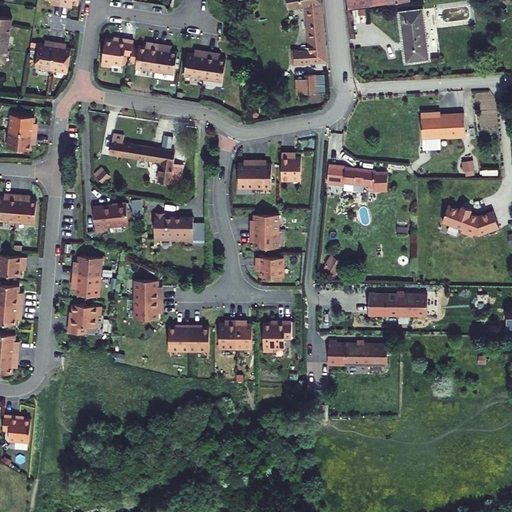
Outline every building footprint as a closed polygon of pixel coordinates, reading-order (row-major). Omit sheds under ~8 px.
[(306,5),(310,50),(294,51),(295,63),(327,61),(320,0),(287,0),(289,8),(306,5)] [(352,0),(340,2),(342,13),(404,6),(402,0),(352,0)] [(9,25),(10,17),(0,15),(0,31),(10,33),(11,25),(9,25)] [(393,21),(399,71),(424,68),(418,18),(393,21)] [(0,43),(8,45),(10,33),(0,31),(0,43)] [(39,43),(36,67),(52,69),(56,42),(49,41),(48,44),(45,44),(39,43)] [(52,69),(68,72),(72,48),(66,47),(63,47),(63,43),(56,42),(52,69)] [(101,43),(97,70),(106,71),(107,68),(119,69),(120,59),(127,60),(129,45),(114,43),(114,45),(101,43)] [(146,52),(135,51),(132,73),(171,78),(173,56),(162,55),(163,50),(147,48),(146,52)] [(195,60),(184,58),(181,81),(220,86),(222,64),(211,63),(212,58),(196,55),(195,60)] [(294,80),(295,95),(324,94),(324,75),(303,76),(303,80),(294,80)] [(421,115),(423,141),(466,138),(465,115),(434,117),(434,114),(421,115)] [(29,120),(6,117),(2,150),(25,153),(26,147),(26,145),(30,145),(32,130),(28,129),(28,126),(29,120)] [(173,185),(176,165),(179,150),(129,142),(130,134),(118,133),(116,155),(162,162),(159,181),(173,185)] [(290,153),(283,153),(282,179),(302,179),(302,157),(290,157),(290,153)] [(248,163),(239,163),(239,187),(255,187),(256,159),(248,159),(248,163)] [(263,159),(256,159),(255,187),(272,187),(272,163),(263,164),(263,159)] [(475,175),(473,161),(463,162),(466,176),(475,175)] [(339,167),(337,184),(338,185),(353,187),(353,183),(382,187),(381,192),(396,193),(398,176),(386,175),(386,173),(355,171),(355,169),(339,167)] [(105,168),(98,173),(104,180),(111,175),(105,168)] [(9,200),(0,199),(0,222),(35,225),(36,203),(24,201),(25,197),(9,196),(9,200)] [(126,202),(93,206),(96,231),(104,230),(104,226),(127,224),(128,222),(126,202)] [(461,209),(449,204),(443,221),(464,229),(465,233),(471,235),(475,233),(479,235),(500,227),(494,211),(479,216),(470,212),(472,209),(462,205),(461,209)] [(194,217),(166,217),(166,212),(155,212),(155,239),(193,240),(194,217)] [(279,214),(255,214),(255,224),(251,223),(251,230),(279,231),(279,214)] [(279,247),(279,231),(251,230),(251,237),(255,237),(255,247),(279,247)] [(25,257),(0,255),(0,275),(20,277),(21,270),(21,266),(25,265),(25,257)] [(79,255),(79,267),(74,267),(74,274),(101,277),(102,257),(79,255)] [(344,264),(331,256),(326,264),(338,272),(344,264)] [(284,258),(257,257),(257,264),(262,264),(262,276),(284,276),(284,258)] [(99,295),(101,277),(74,274),(73,281),(78,282),(77,294),(99,295)] [(135,279),(135,298),(162,299),(163,291),(158,291),(158,279),(135,279)] [(19,286),(0,284),(0,323),(17,325),(18,317),(18,314),(22,314),(23,297),(18,297),(19,286)] [(364,299),(364,318),(383,318),(383,319),(424,320),(424,298),(399,297),(399,299),(394,299),(393,297),(382,297),(382,299),(364,299)] [(162,299),(135,298),(136,318),(158,318),(158,307),(162,307),(162,299)] [(71,317),(71,332),(85,332),(85,326),(97,327),(97,315),(102,315),(103,306),(75,304),(74,317),(71,317)] [(220,347),(236,347),(236,319),(229,319),(229,323),(220,323),(220,347)] [(244,319),(236,319),(236,347),(252,347),(253,323),(244,323),(244,319)] [(277,323),(264,322),(264,350),(273,350),(273,345),(285,346),(285,335),(292,335),(292,320),(278,320),(277,323)] [(170,350),(189,350),(189,324),(182,324),(182,326),(170,326),(170,350)] [(198,324),(189,324),(189,350),(210,349),(210,326),(197,326),(198,324)] [(16,335),(0,333),(0,373),(13,374),(13,367),(13,363),(18,363),(19,346),(15,346),(16,341),(16,335)] [(324,348),(324,367),(341,367),(341,369),(383,370),(384,348),(358,348),(358,349),(354,349),(354,347),(342,347),(342,349),(324,348)] [(21,413),(5,412),(4,428),(10,428),(9,438),(17,439),(17,446),(29,447),(29,440),(30,440),(32,415),(21,415),(21,413)]
